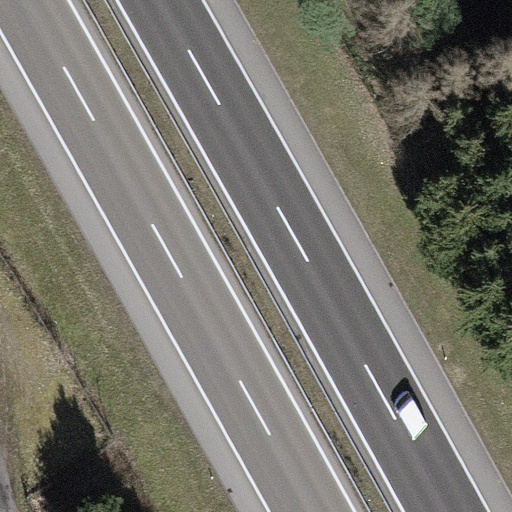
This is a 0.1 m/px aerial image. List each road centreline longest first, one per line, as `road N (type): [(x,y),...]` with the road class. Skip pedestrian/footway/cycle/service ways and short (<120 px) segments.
road 1 (motorway): [(23,0),(312,511)]
road 2 (motorway): [(453,511),(167,0)]
